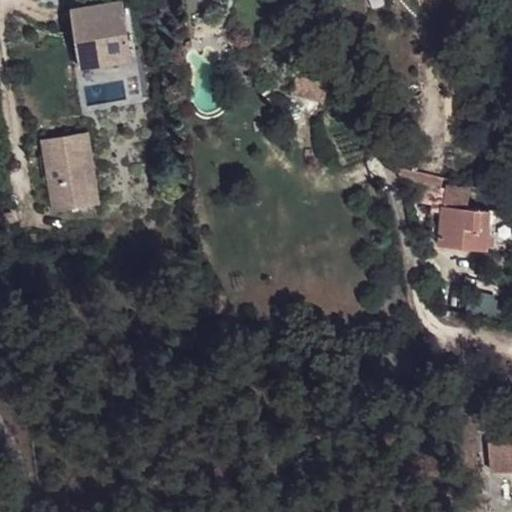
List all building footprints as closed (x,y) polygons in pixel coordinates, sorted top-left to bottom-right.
[(125,3),(74,10),(82,64),(133,56),(125,3)] [(284,21),(293,18),(288,6),(279,9),(284,21)] [(133,56),(82,64),(82,67),(133,60),(133,56)] [(319,97),(323,83),(297,73),(293,87),(319,97)] [(71,150),(61,151),(70,210),(100,206),(89,133),(69,136),(71,150)] [(69,136),(46,140),(57,213),(70,210),(61,151),(71,150),(69,136)] [(397,172),(400,187),(418,191),(417,203),(433,207),(433,216),(446,218),(447,208),(443,201),(445,184),(397,172)] [(448,188),(447,208),(466,208),(470,209),(471,190),(448,188)] [(442,246),(467,249),(471,223),(465,222),(466,208),(447,208),(446,218),(442,246)] [(488,251),(492,211),(479,209),(472,209),(471,223),(467,249),(488,251)] [(511,471),(511,421),(497,423),(498,442),(493,443),(496,473),(511,471)]
